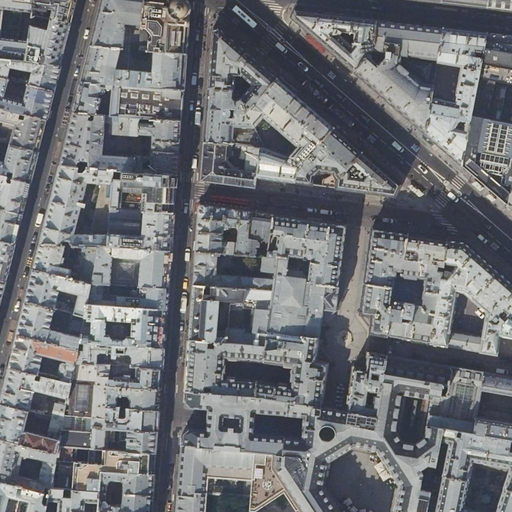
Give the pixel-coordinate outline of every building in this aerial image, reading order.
[(0,0),(0,57),(26,61),(28,41),(19,40),(23,11),(32,12),(33,0),(0,0)] [(33,0),(32,12),(31,17),(37,16),(71,23),(76,3),(76,0),(33,0)] [(140,45),(144,0),(101,0),(97,18),(86,62),(81,82),(113,84),(127,85),(128,80),(131,80),(130,86),(184,90),(185,73),(186,54),(154,51),(152,71),(127,69),(130,44),(140,45)] [(144,0),(140,45),(139,49),(154,51),(186,54),(188,28),(189,12),(190,9),(190,3),(187,0),(144,0)] [(511,0),(420,0),(511,10),(511,0)] [(374,45),(377,20),(330,14),(295,10),(292,17),(326,46),(354,71),(370,53),(368,52),(369,50),(368,48),(367,48),(371,44),(374,45)] [(37,16),(31,17),(28,41),(26,61),(60,65),(62,58),(67,39),(71,23),(37,16)] [(411,23),(377,20),(374,45),(374,49),(370,53),(354,71),(382,95),(425,133),(431,96),(437,62),(443,27),(411,23)] [(277,77),(267,69),(258,61),(236,42),(219,27),(212,30),(208,89),(233,90),(234,83),(241,83),(244,81),(246,79),(252,85),(241,98),(247,112),(277,77)] [(464,30),(443,27),(437,62),(462,66),(455,102),(431,96),(425,133),(439,145),(461,165),(487,32),(464,30)] [(511,35),(509,35),(487,32),(461,165),(473,174),(492,191),(507,205),(511,180),(511,35)] [(60,65),(26,61),(0,57),(0,77),(8,80),(28,85),(54,91),(57,79),(60,65)] [(279,74),(270,66),(267,69),(277,77),(279,74)] [(4,97),(8,80),(0,77),(0,107),(47,120),(50,105),(54,91),(28,85),(23,102),(19,101),(19,100),(8,97),(8,98),(4,97)] [(277,77),(247,112),(254,127),(264,117),(297,146),(289,156),(265,147),(265,148),(260,148),(256,177),(275,179),(295,182),(297,169),(299,166),(292,165),(292,159),(300,165),(334,127),(305,102),(277,77)] [(112,90),(113,84),(81,82),(77,97),(73,112),(90,114),(95,114),(110,115),(111,103),(108,103),(108,107),(99,106),(101,98),(98,98),(100,92),(104,93),(104,89),(112,90)] [(130,86),(127,85),(113,84),(112,90),(111,103),(110,115),(113,115),(119,116),(181,120),(182,106),(184,90),(130,86)] [(247,112),(241,98),(240,95),(237,90),(233,90),(208,89),(205,118),(204,142),(233,145),(235,145),(241,146),(242,146),(260,148),(265,148),(265,147),(254,127),(247,112)] [(42,136),(47,120),(0,107),(0,141),(10,144),(39,151),(42,136)] [(90,114),(73,112),(67,138),(60,165),(87,167),(89,168),(114,170),(122,170),(177,175),(179,147),(181,120),(119,116),(119,121),(113,121),(113,115),(110,115),(95,114),(93,119),(93,120),(91,120),(88,120),(90,114)] [(347,138),(334,127),(300,165),(299,166),(297,169),(295,182),(316,185),(336,188),(337,180),(362,152),(347,138)] [(233,145),(204,142),(202,162),(201,179),(202,180),(203,180),(229,184),(255,187),(256,177),(260,148),(242,146),(241,159),(246,159),(244,170),(232,169),(232,163),(225,163),(226,157),(228,158),(232,155),(233,145)] [(0,160),(0,174),(31,182),(34,167),(39,151),(10,144),(5,162),(0,160)] [(337,180),(336,188),(367,192),(395,196),(400,184),(362,152),(337,180)] [(88,173),(86,173),(87,167),(60,165),(50,202),(40,244),(98,247),(98,246),(107,246),(110,207),(113,178),(114,170),(89,168),(88,173)] [(176,194),(177,175),(122,170),(121,179),(113,178),(110,207),(174,212),(176,194)] [(0,208),(23,214),(27,198),(31,182),(0,174),(0,208)] [(201,205),(200,205),(199,206),(197,229),(195,252),(239,254),(246,255),(249,211),(227,208),(210,206),(201,205)] [(173,231),(174,212),(110,207),(107,246),(171,251),(173,231)] [(0,241),(15,243),(19,230),(23,214),(0,208),(0,241)] [(267,256),(273,214),(260,213),(249,211),(246,255),(254,255),(267,256)] [(319,349),(317,348),(321,321),(323,321),(334,312),(334,311),(335,310),(342,258),(347,224),(330,222),(292,217),(273,214),(267,256),(277,257),(272,290),(193,285),(191,313),(187,366),(185,391),(234,394),(241,395),(263,396),(297,402),(298,396),(304,397),(303,403),(322,406),(328,365),(328,361),(326,361),(327,359),(319,349)] [(362,301),(360,314),(360,315),(369,328),(371,328),(369,342),(373,343),(389,346),(391,337),(397,338),(424,342),(429,343),(443,266),(437,264),(431,264),(404,259),(408,233),(387,230),(372,228),(368,257),(362,301)] [(425,235),(408,233),(404,259),(431,264),(432,258),(437,259),(437,264),(443,266),(447,238),(440,237),(425,235)] [(499,336),(501,325),(511,313),(511,281),(493,266),(464,240),(447,238),(443,266),(429,343),(436,344),(461,349),(487,353),(496,355),(499,336)] [(0,279),(6,281),(10,263),(15,243),(0,241),(0,279)] [(34,269),(91,282),(98,247),(40,244),(36,258),(34,269)] [(171,251),(107,246),(98,246),(98,247),(91,282),(108,283),(138,286),(169,288),(170,268),(171,251)] [(272,290),(277,257),(267,256),(254,255),(253,272),(261,272),(261,278),(222,275),(223,267),(238,268),(239,254),(195,252),(194,268),(193,285),(272,290)] [(87,303),(91,282),(34,269),(30,285),(25,301),(54,308),(63,311),(65,302),(56,300),(60,288),(80,293),(75,310),(68,308),(68,312),(69,312),(84,316),(87,303)] [(107,293),(108,283),(91,282),(87,303),(167,309),(168,299),(169,288),(138,286),(137,296),(135,298),(109,295),(107,293)] [(79,341),(84,316),(69,312),(65,327),(70,329),(69,334),(49,329),(54,308),(25,301),(21,316),(17,334),(78,350),(79,341)] [(167,309),(87,303),(84,316),(79,341),(164,347),(166,327),(167,309)] [(511,313),(501,325),(499,336),(511,337),(511,313)] [(71,383),(75,362),(78,350),(17,334),(13,349),(8,368),(71,383)] [(164,347),(79,341),(78,350),(75,362),(162,369),(163,359),(164,347)] [(365,356),(353,365),(353,366),(350,388),(347,411),(377,415),(387,355),(389,346),(373,343),(369,342),(367,354),(367,356),(365,356)] [(339,511),(332,500),(322,485),(324,473),(326,462),(328,462),(333,457),(348,449),(354,446),(365,447),(377,449),(389,468),(400,485),(398,499),(395,511),(396,511),(425,511),(432,480),(425,478),(423,488),(424,489),(419,488),(423,473),(420,469),(428,464),(435,466),(439,447),(440,440),(443,427),(436,426),(427,424),(428,419),(432,394),(441,395),(442,385),(449,386),(451,369),(450,366),(428,362),(387,355),(377,415),(347,411),(333,408),(322,406),(303,403),(297,402),(263,396),(241,395),(241,401),(236,401),(236,399),(235,397),(234,395),(234,394),(185,391),(184,401),(189,407),(208,408),(207,419),(206,431),(188,429),(182,434),(181,444),(270,453),(268,467),(281,489),(294,511),(339,511)] [(161,389),(162,379),(162,369),(75,362),(71,383),(65,415),(105,417),(106,406),(108,385),(161,389)] [(467,369),(450,366),(451,369),(449,386),(448,391),(444,396),(441,395),(432,394),(428,419),(437,421),(436,426),(443,427),(473,432),(476,415),(481,389),(484,372),(467,369)] [(65,415),(71,383),(8,368),(4,385),(0,401),(0,403),(29,411),(35,390),(61,396),(60,398),(59,401),(60,401),(59,404),(56,403),(56,405),(52,404),(49,416),(52,416),(64,419),(65,415)] [(511,376),(508,376),(489,373),(484,372),(481,389),(511,394),(511,411),(487,406),(483,409),(481,416),(476,415),(473,432),(511,438),(511,376)] [(160,400),(161,389),(108,385),(106,406),(116,407),(117,396),(120,394),(122,396),(127,396),(128,398),(130,398),(130,405),(126,405),(126,407),(129,408),(159,410),(160,400)] [(24,431),(29,411),(0,403),(0,438),(58,453),(59,445),(64,419),(52,416),(47,437),(24,431)] [(116,407),(106,406),(105,417),(104,427),(158,432),(159,420),(159,410),(129,408),(129,417),(125,420),(118,420),(116,416),(116,407)] [(104,427),(105,417),(65,415),(64,419),(59,445),(156,452),(157,441),(158,432),(104,427)] [(511,438),(473,432),(443,427),(440,440),(449,442),(448,449),(439,447),(435,466),(433,473),(468,480),(472,460),(510,466),(503,487),(511,490),(511,438)] [(0,481),(49,494),(51,487),(58,453),(0,438),(0,481)] [(270,453),(181,444),(180,458),(178,479),(177,494),(200,495),(201,475),(247,479),(246,507),(254,507),(281,489),(268,467),(270,453)] [(156,452),(59,445),(58,453),(51,487),(100,491),(101,469),(155,473),(155,465),(156,452)] [(155,473),(101,469),(100,491),(99,502),(98,511),(102,511),(151,511),(153,496),(155,473)] [(433,473),(432,480),(425,511),(511,511),(511,490),(503,487),(495,511),(480,511),(463,506),(468,480),(433,473)] [(45,511),(48,499),(49,494),(0,481),(0,511),(45,511)] [(100,491),(51,487),(49,494),(48,499),(59,500),(59,505),(58,505),(58,511),(84,511),(85,501),(99,502),(100,491)] [(199,511),(200,495),(177,494),(175,511),(199,511)] [(361,511),(351,496),(343,501),(349,511),(361,511)]
